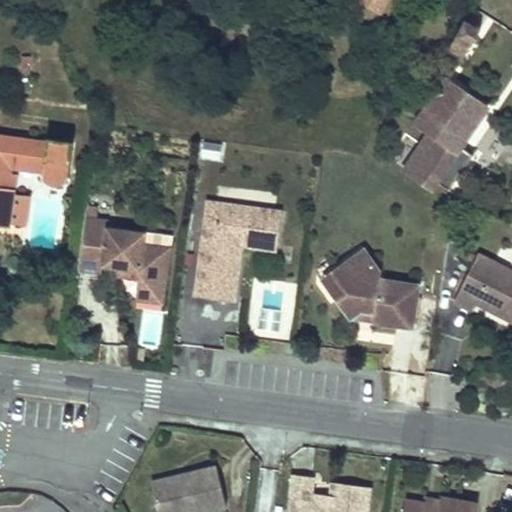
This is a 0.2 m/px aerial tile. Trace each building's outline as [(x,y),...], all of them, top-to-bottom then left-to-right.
[(357,0),(378,12),(384,0),(357,0)] [(447,48),(459,56),(460,57),(474,38),(480,30),(465,19),(447,48)] [(460,145),(486,106),(445,78),(429,100),(413,123),(428,134),(403,169),(431,187),(435,180),(448,189),(472,154),(460,145)] [(14,82),(15,96),(33,95),(32,82),(14,82)] [(0,224),(8,226),(9,222),(25,224),(30,194),(13,192),(13,188),(7,187),(9,175),(10,165),(32,168),(44,170),(44,172),(44,176),(45,179),(47,181),(50,183),(53,183),(56,183),(60,182),(64,178),(66,173),(70,141),(48,137),(47,142),(0,136),(0,224)] [(222,162),(223,145),(202,143),(201,161),(222,162)] [(276,244),(281,210),(206,200),(194,295),(233,300),(237,271),(218,268),(220,253),(231,254),(233,238),(276,244)] [(101,265),(107,266),(108,261),(118,262),(117,267),(117,275),(138,278),(145,288),(163,291),(169,245),(143,241),(145,230),(106,225),(107,218),(85,215),(77,269),(100,273),(101,265)] [(218,268),(237,271),(240,243),(276,248),(276,244),(233,238),(231,254),(220,253),(218,268)] [(357,267),(371,256),(364,247),(350,256),(357,267)] [(511,270),(477,253),(454,299),(472,307),(476,300),(500,311),(501,308),(511,313),(510,316),(511,317),(511,270)] [(380,275),(381,269),(371,256),(357,267),(350,256),(332,270),(346,290),(337,297),(350,316),(361,308),(374,310),(372,319),(412,325),(419,281),(380,275)] [(346,290),(332,270),(322,277),(337,297),(346,290)] [(162,302),(163,291),(145,288),(138,278),(135,299),(162,302)] [(374,310),(361,308),(350,316),(372,319),(374,310)] [(148,478),(156,511),(182,511),(196,509),(225,501),(215,462),(148,478)] [(285,511),(363,511),(367,490),(330,485),(329,496),(328,502),(308,500),(309,493),(311,476),(290,474),(285,511)] [(329,496),(309,493),(308,500),(328,502),(329,496)] [(438,504),(423,502),(403,499),(400,511),(473,511),(475,500),(439,495),(438,498),(438,504)] [(424,496),(423,502),(438,504),(438,498),(424,496)]
